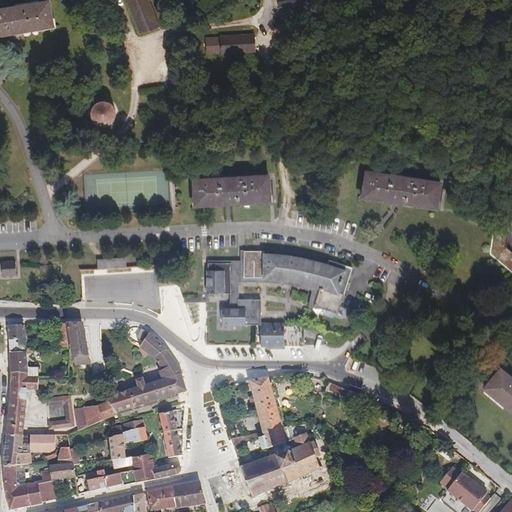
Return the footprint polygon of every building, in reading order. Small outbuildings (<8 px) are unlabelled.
[(126,0),(139,34),(158,27),(148,0),(126,0)] [(148,0),(158,27),(162,25),(152,0),(148,0)] [(0,9),(0,34),(53,26),(49,1),(0,9)] [(254,34),(220,36),(220,37),(205,38),(206,54),(221,53),(221,54),(256,52),(254,34)] [(116,117),(116,114),(116,112),(116,110),(115,107),(113,105),(112,104),(110,102),(108,101),(105,101),(103,100),(101,101),(98,102),(96,103),(94,104),(93,106),(92,108),(91,111),(91,113),(91,115),(92,118),(93,120),(94,122),(96,123),(98,125),(100,125),(103,126),(105,126),(108,125),(110,124),(112,123),(113,121),(115,119),(116,117)] [(366,172),(363,197),(437,208),(440,183),(366,172)] [(194,180),(195,205),(270,201),(269,176),(194,180)] [(511,252),(506,248),(508,233),(493,231),(490,254),(511,272),(511,252)] [(241,263),(238,263),(238,279),(263,279),(283,281),(302,284),(315,288),(311,306),(338,314),(352,268),(329,260),(328,262),(305,256),(287,253),(262,251),(244,251),(241,254),(241,263)] [(97,259),(98,270),(127,268),(126,257),(97,259)] [(3,276),(16,275),(15,261),(1,262),(3,276)] [(231,293),(231,263),(208,262),(208,293),(231,293)] [(231,306),(223,306),(223,309),(238,309),(238,300),(238,263),(231,263),(231,293),(231,306)] [(158,274),(159,286),(178,285),(175,273),(158,274)] [(238,309),(223,309),(223,325),(246,325),(261,325),(261,324),(261,303),(259,300),(238,300),(238,309)] [(66,324),(56,325),(59,350),(69,349),(66,324)] [(82,324),(68,324),(75,365),(90,364),(88,357),(82,324)] [(285,324),(261,324),(261,325),(261,346),(284,346),(305,346),(305,324),(285,324)] [(24,325),(8,326),(9,341),(9,350),(26,349),(24,325)] [(149,334),(142,330),(137,338),(144,342),(149,334)] [(167,350),(149,334),(144,342),(140,348),(155,358),(163,370),(159,373),(161,377),(162,380),(146,386),(145,382),(143,378),(136,381),(138,388),(109,397),(105,392),(102,393),(108,401),(116,413),(186,391),(181,376),(183,374),(185,373),(167,350)] [(26,349),(9,350),(11,374),(28,374),(28,377),(38,377),(38,368),(28,368),(26,349)] [(511,377),(501,369),(485,388),(511,410),(511,377)] [(107,370),(94,376),(96,384),(110,378),(107,370)] [(11,398),(7,435),(23,437),(27,390),(38,391),(38,377),(28,377),(28,374),(11,374),(11,398)] [(161,377),(145,382),(146,386),(162,380),(161,377)] [(269,378),(249,381),(253,396),(249,397),(251,403),(255,402),(263,432),(283,428),(269,378)] [(353,391),(329,381),(324,395),(347,405),(353,391)] [(353,391),(347,405),(352,407),(358,393),(353,391)] [(71,396),(46,398),(47,407),(64,405),(66,420),(49,422),(50,430),(75,427),(71,396)] [(116,413),(108,401),(98,405),(98,406),(84,408),(75,409),(78,431),(89,426),(103,420),(117,414),(116,413)] [(173,411),(160,414),(164,433),(177,431),(174,415),(173,411)] [(123,426),(121,427),(122,432),(123,434),(126,433),(145,429),(143,420),(123,424),(123,426)] [(115,427),(111,428),(113,437),(123,435),(123,434),(122,432),(121,427),(121,426),(115,427)] [(263,432),(231,439),(232,444),(259,438),(262,450),(287,443),(286,441),(289,441),(285,428),(283,428),(263,432)] [(145,429),(126,433),(128,445),(148,440),(145,429)] [(177,431),(164,433),(168,458),(182,455),(181,451),(177,431)] [(114,438),(110,439),(112,460),(126,459),(124,446),(128,445),(126,433),(123,434),(123,435),(113,437),(114,438)] [(310,444),(305,434),(294,439),(295,440),(297,447),(285,452),(284,449),(275,453),(276,455),(271,457),(265,459),(265,458),(264,458),(264,459),(255,463),(254,462),(253,462),(253,463),(242,467),(242,466),(241,466),(253,499),(264,494),(265,496),(266,496),(267,495),(266,493),(275,489),(276,491),(279,490),(278,488),(288,483),(289,486),(291,485),(290,482),(297,479),(298,481),(300,480),(299,478),(308,474),(309,477),(311,476),(310,473),(318,470),(318,473),(321,472),(320,469),(322,468),(321,466),(319,467),(315,459),(320,457),(313,443),(312,443),(310,444)] [(16,465),(30,464),(31,452),(55,451),(56,436),(23,437),(7,435),(4,466),(5,467),(16,465)] [(61,450),(58,461),(72,459),(70,449),(70,448),(61,448),(61,450)] [(74,466),(80,465),(76,448),(70,449),(72,459),(73,463),(74,466)] [(101,462),(103,469),(112,467),(113,470),(131,466),(132,471),(152,466),(154,465),(151,453),(132,458),(126,459),(112,460),(101,462)] [(53,480),(63,479),(75,477),(74,466),(73,463),(56,465),(50,466),(53,480)] [(174,464),(155,469),(154,465),(152,466),(155,480),(156,479),(156,480),(176,475),(177,475),(178,474),(179,474),(179,473),(180,472),(181,471),(181,470),(181,469),(181,468),(180,467),(180,466),(179,466),(179,465),(178,465),(178,464),(177,464),(176,464),(175,464),(174,464)] [(26,473),(17,473),(16,465),(5,467),(4,467),(6,490),(7,499),(29,494),(27,485),(21,486),(17,482),(27,482),(26,473)] [(35,484),(38,484),(53,480),(50,466),(45,467),(46,471),(33,474),(35,483),(35,484)] [(103,471),(86,474),(89,492),(123,484),(123,487),(136,484),(137,484),(155,480),(152,466),(132,471),(120,473),(104,477),(103,471)] [(474,511),(475,511),(476,511),(481,511),(492,499),(487,495),(488,494),(463,473),(462,475),(454,468),(441,484),(449,490),(448,492),(474,511)] [(57,499),(54,485),(53,480),(38,484),(42,503),(57,499)] [(205,503),(200,482),(173,487),(176,508),(205,503)] [(31,506),(42,504),(42,503),(38,484),(35,484),(35,483),(27,485),(29,494),(7,499),(10,511),(31,506)] [(173,487),(147,493),(151,511),(176,508),(173,487)] [(135,511),(135,496),(135,494),(98,503),(99,511),(135,511)] [(145,511),(144,494),(135,496),(135,511),(145,511)] [(265,496),(264,494),(253,499),(255,504),(255,503),(257,506),(268,501),(266,496),(265,496)] [(422,506),(427,509),(435,498),(430,494),(422,506)] [(511,511),(511,499),(501,511),(511,511)] [(99,511),(98,503),(86,506),(87,511),(99,511)]
